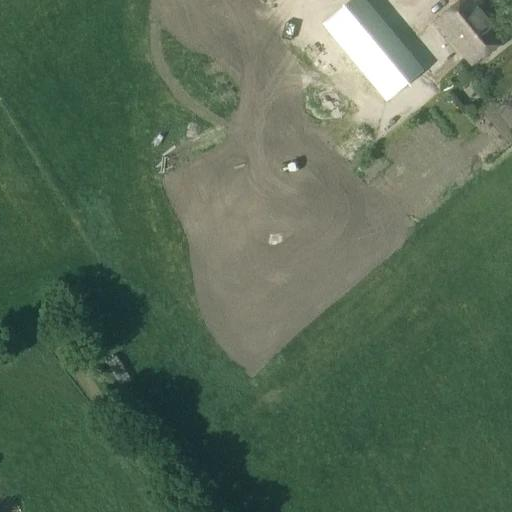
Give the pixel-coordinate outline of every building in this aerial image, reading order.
[(348,125),(239,0),(196,0),(176,18),(227,77),(238,68),(314,155),(348,125)] [(370,104),(415,73),(363,0),(314,0),(303,9),(370,104)] [(478,0),(464,0),(437,23),(472,66),(509,36),(478,0)] [(284,158),(290,171),(306,165),(301,151),(284,158)] [(363,225),(341,231),(345,245),(367,239),(363,225)]
